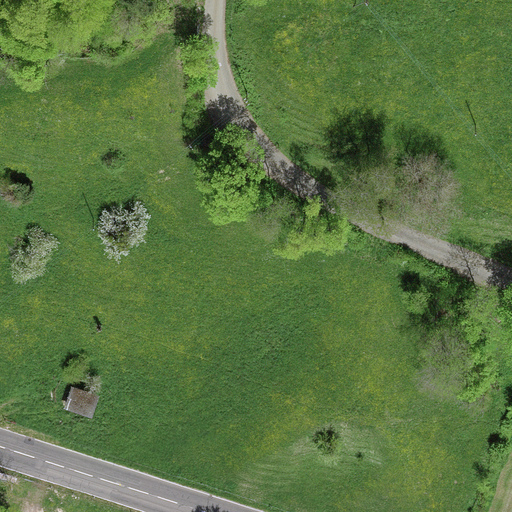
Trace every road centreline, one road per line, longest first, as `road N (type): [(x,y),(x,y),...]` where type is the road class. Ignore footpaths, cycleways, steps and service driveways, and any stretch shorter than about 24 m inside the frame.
road 1 (residential): [(213,0),(228,92),(269,153),(316,186),(511,271)]
road 2 (primary): [(206,511),(0,446)]
